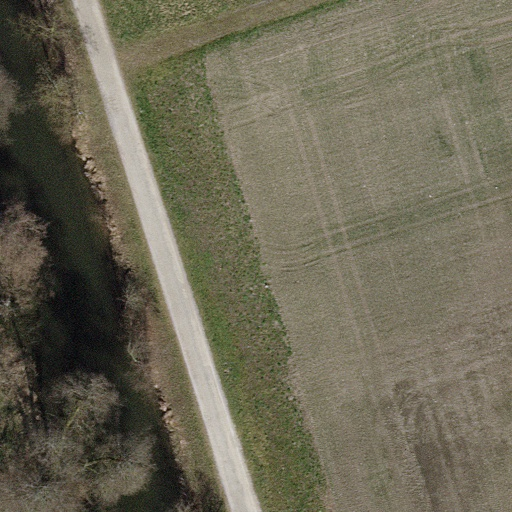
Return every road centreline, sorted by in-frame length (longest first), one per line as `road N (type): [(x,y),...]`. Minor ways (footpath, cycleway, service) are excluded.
road 1 (track): [(84,0),(244,511)]
road 2 (track): [(308,0),(105,65)]
